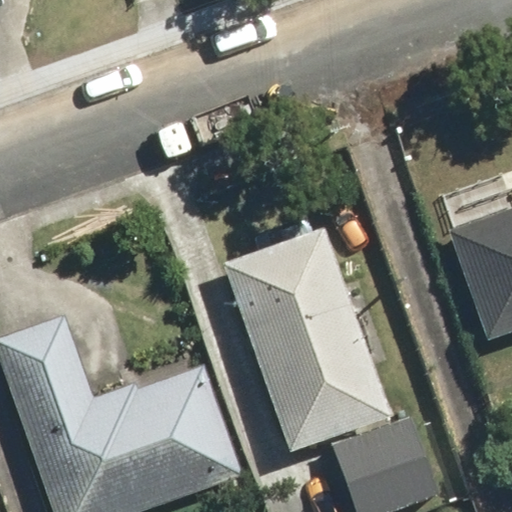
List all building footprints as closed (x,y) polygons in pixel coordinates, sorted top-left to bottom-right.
[(511,214),(438,240),(477,354),(511,341),(511,214)] [(315,240),(213,275),(278,464),(380,429),(315,240)] [(55,322),(0,341),(0,403),(39,511),(158,511),(236,484),(196,375),(88,414),(55,322)] [(511,412),(501,417),(511,445),(511,412)] [(403,432),(323,457),(340,511),(417,511),(427,509),(403,432)]
